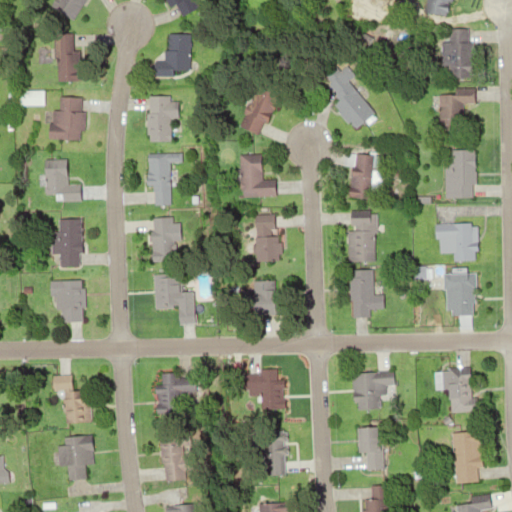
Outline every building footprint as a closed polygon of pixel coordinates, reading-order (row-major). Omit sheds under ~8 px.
[(56,0),(84,0),(72,20),(52,7),(56,0)] [(193,0),(197,6),(180,17),(169,0),(193,0)] [(451,8),(451,0),(427,0),(427,6),(451,8)] [(446,32),(472,31),(473,75),(447,76),(446,32)] [(166,35),(189,35),(190,68),(167,68),(166,35)] [(52,40),(73,39),(75,79),(54,80),(52,40)] [(342,77),(372,112),(352,128),(323,93),(342,77)] [(256,85),(278,94),(262,134),(239,125),(256,85)] [(18,90),(42,91),(41,108),(17,106),(18,90)] [(438,95),(463,96),(461,132),(436,130),(438,95)] [(56,97),(80,98),(78,138),(54,137),(56,97)] [(145,97),(169,97),(169,138),(145,138),(145,97)] [(450,152),(474,151),(475,192),(451,193),(450,152)] [(146,155),(167,153),(170,200),(149,201),(146,155)] [(353,154),(374,157),(370,197),(349,195),(353,154)] [(239,156),(263,155),(264,195),(240,196),(239,156)] [(45,158),(70,159),(69,191),(44,191),(45,158)] [(345,213),(369,212),(371,259),(347,260),(345,213)] [(148,218),(171,217),(173,259),(150,260),(148,218)] [(55,220),(76,219),(77,264),(56,264),(55,220)] [(255,222),(278,222),(278,258),(255,258),(255,222)] [(448,223),(473,222),(475,256),(451,257),(448,223)] [(347,268),(371,267),(375,316),(350,317),(347,268)] [(444,271),(475,271),(474,312),(443,311),(444,271)] [(152,274),(180,273),(182,306),(154,308),(152,274)] [(47,279),(82,279),(82,306),(47,306),(47,279)] [(250,281),(278,280),(278,316),(251,316),(250,281)] [(446,369),(469,368),(471,409),(448,410),(446,369)] [(258,370),(276,369),(277,406),(259,407),(258,370)] [(158,374),(181,372),(183,410),(160,412),(158,374)] [(350,374),(375,372),(378,405),(353,407),(350,374)] [(59,383),(84,382),(86,421),(61,422),(59,383)] [(260,425),(279,425),(279,472),(260,472),(260,425)] [(359,428),(381,427),(384,466),(362,468),(359,428)] [(450,436),(476,434),(479,479),(452,480),(450,436)] [(60,438),(78,436),(81,474),(64,476),(60,438)] [(158,442),(181,439),(185,477),(162,479),(158,442)] [(362,511),(361,487),(383,485),(385,511),(362,511)] [(259,511),(256,490),(277,488),(280,511),(259,511)] [(170,511),(170,506),(197,503),(197,511),(170,511)] [(456,511),(456,506),(474,503),(475,511),(456,511)]
